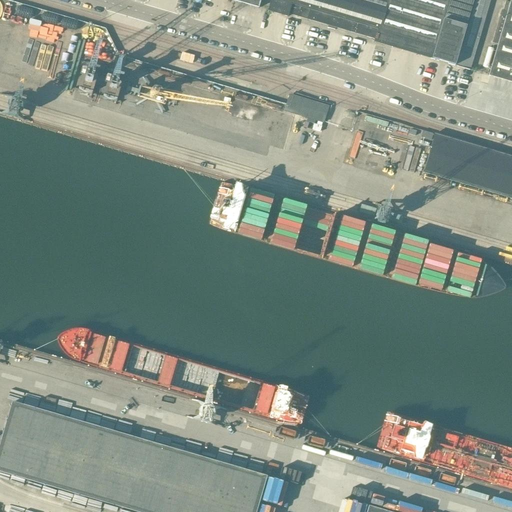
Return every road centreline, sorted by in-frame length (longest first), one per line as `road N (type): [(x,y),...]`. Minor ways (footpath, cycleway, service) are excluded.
road 1 (unclassified): [(511,130),(105,3)]
road 2 (unknown): [(397,193),(0,80)]
